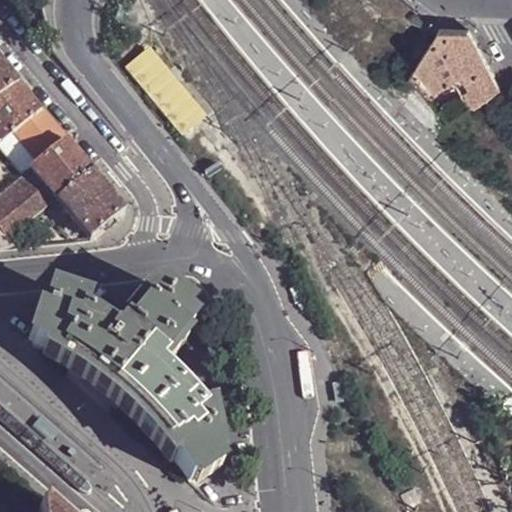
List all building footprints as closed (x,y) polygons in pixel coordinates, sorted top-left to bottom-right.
[(440,26),(420,61),(439,86),(455,76),(464,70),(469,77),(472,82),(468,85),(477,101),(500,85),(490,68),(469,28),(456,27),(440,26)] [(147,50),(121,71),(177,141),(204,120),(147,50)] [(4,68),(0,63),(0,98),(18,86),(4,68)] [(464,70),(455,76),(470,106),(477,101),(468,85),(472,82),(469,77),(464,70)] [(0,146),(45,111),(18,86),(0,98),(0,146)] [(46,119),(45,111),(0,146),(0,150),(23,180),(66,143),(46,119)] [(23,180),(0,199),(0,253),(13,251),(9,246),(57,204),(92,175),(80,161),(66,143),(23,180)] [(106,191),(92,175),(57,204),(67,216),(89,243),(125,215),(106,191)] [(67,216),(57,204),(9,246),(13,251),(23,250),(67,216)] [(121,325),(86,304),(63,297),(61,302),(48,298),(33,346),(52,357),(80,374),(92,383),(103,391),(133,416),(151,433),(158,441),(175,463),(191,485),(222,464),(211,410),(165,362),(193,326),(184,318),(190,311),(164,289),(158,296),(151,290),(121,325)] [(343,402),(341,383),(332,384),(334,403),(343,402)] [(511,395),(502,407),(511,415),(511,395)] [(52,441),(59,432),(42,418),(35,426),(52,441)] [(55,511),(46,503),(41,509),(41,511),(55,511)]
